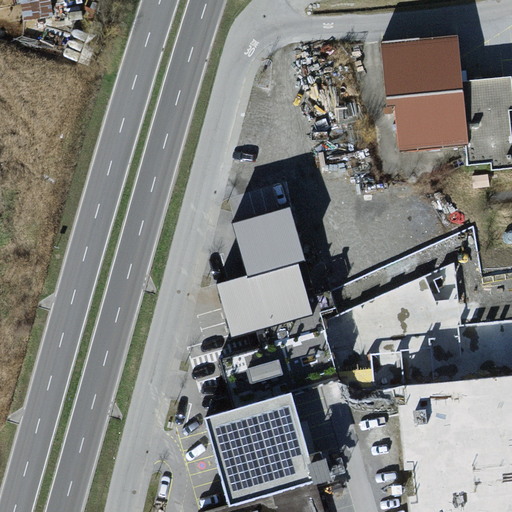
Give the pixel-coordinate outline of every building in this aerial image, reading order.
[(15,0),(19,19),(54,13),(51,0),(15,0)] [(86,36),(41,26),(37,47),(82,57),(86,36)] [(460,33),(376,41),(387,151),(460,144),(462,171),(511,165),(511,121),(507,75),(464,79),(460,33)] [(284,210),(233,224),(247,275),(217,284),(232,337),(254,331),(259,349),(219,360),(233,410),(205,418),(229,506),(207,511),(322,511),(315,484),(327,481),(322,460),(310,463),(290,394),(332,382),(284,210)] [(511,511),(511,377),(402,388),(414,511),(511,511)]
